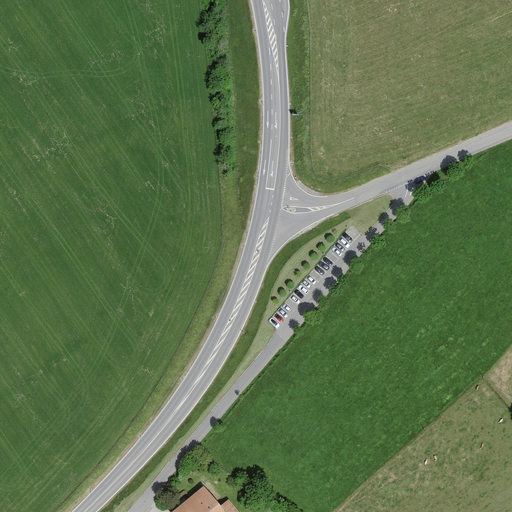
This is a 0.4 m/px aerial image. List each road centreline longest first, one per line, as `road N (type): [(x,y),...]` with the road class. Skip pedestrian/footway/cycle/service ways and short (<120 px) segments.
road 1 (primary): [(267,206),(241,298),(206,366),(156,435),(83,511)]
road 2 (residential): [(511,129),(343,201),(267,206)]
road 3 (primary): [(266,0),(276,121),(267,206)]
